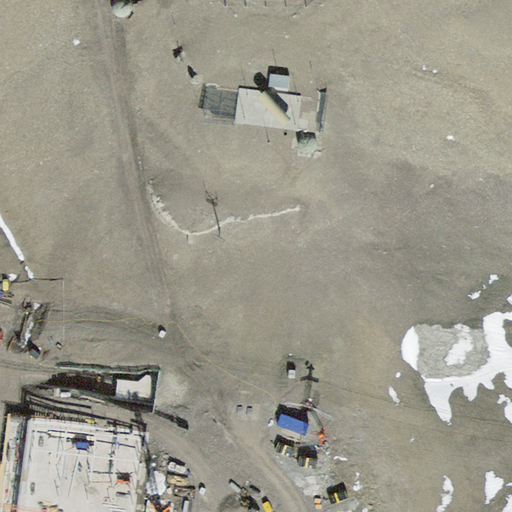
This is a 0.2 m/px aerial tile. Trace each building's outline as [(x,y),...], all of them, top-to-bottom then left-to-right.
[(121,19),(125,17),(129,14),(131,11),(132,6),(131,2),(130,0),(107,0),(107,2),(106,7),(107,11),(109,14),(113,17),(117,19),(121,19)] [(238,91),(232,124),(293,135),(298,98),(238,91)] [(214,141),(212,152),(236,158),(238,146),(214,141)] [(242,141),(240,173),(310,177),(312,145),(242,141)] [(138,511),(149,429),(4,411),(0,440),(0,511),(138,511)]
